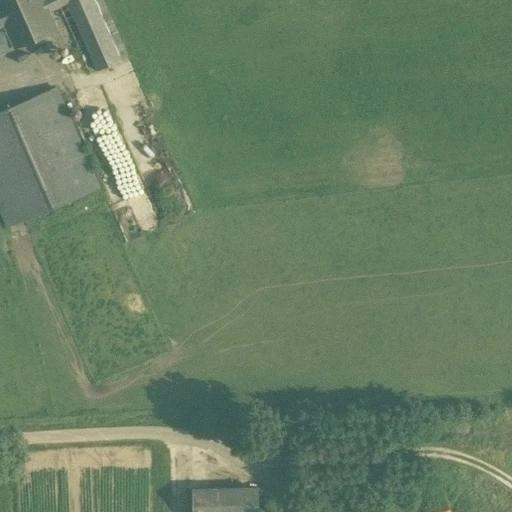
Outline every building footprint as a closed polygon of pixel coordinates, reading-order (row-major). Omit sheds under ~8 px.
[(49,14),(42,0),(0,0),(0,18),(12,47),(13,49),(56,30),(49,14)] [(72,16),(96,71),(128,57),(102,0),(42,0),(49,14),(60,9),(64,20),(72,16)] [(0,54),(13,49),(12,47),(0,18),(0,54)] [(0,214),(6,228),(100,187),(56,86),(0,110),(0,214)] [(387,511),(449,511),(438,485),(384,505),(387,511)] [(257,511),(258,486),(191,487),(191,511),(257,511)]
